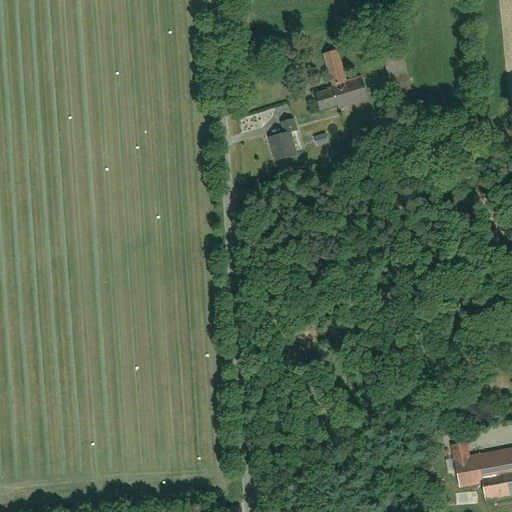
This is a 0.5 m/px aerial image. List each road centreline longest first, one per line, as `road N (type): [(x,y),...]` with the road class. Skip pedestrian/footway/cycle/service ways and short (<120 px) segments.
road 1 (tertiary): [(249,502),(216,0)]
road 2 (residential): [(249,502),(466,356),(511,341)]
